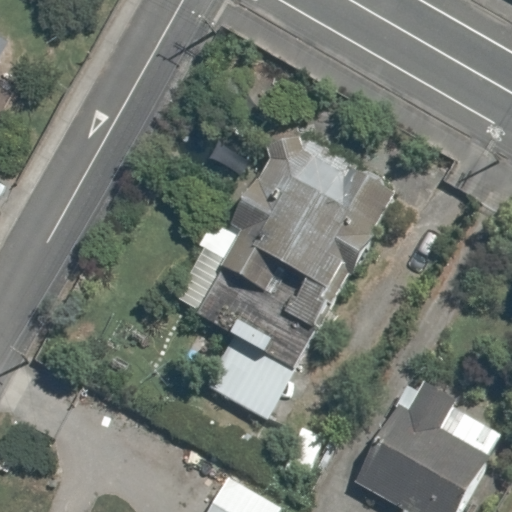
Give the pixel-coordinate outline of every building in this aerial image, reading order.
[(0,77),(16,50),(0,40),(0,77)] [(279,426),(326,340),(405,197),(298,139),(248,230),(258,235),(210,322),(239,338),(211,389),(279,426)] [(475,511),(500,469),(511,475),(511,437),(464,411),(467,405),(436,387),(419,417),(413,414),(370,490),(407,511),(475,511)] [(279,456),(185,405),(168,436),(263,487),(279,456)] [(276,511),(279,507),(230,480),(211,511),(276,511)]
